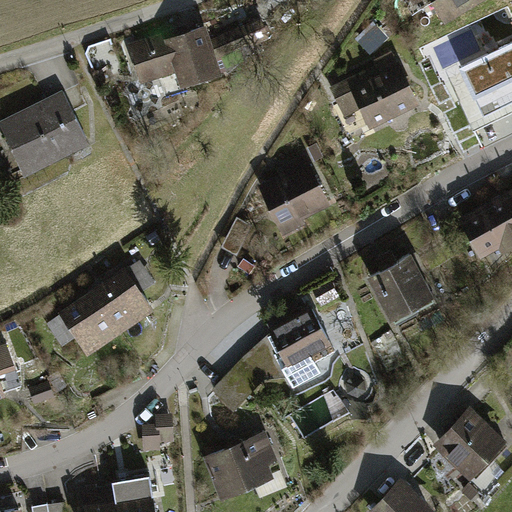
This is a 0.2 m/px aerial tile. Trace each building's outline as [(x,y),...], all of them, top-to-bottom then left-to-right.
[(411,0),(415,6),(423,0),(432,0),(447,22),(483,0),(411,0)] [(184,84),(219,72),(204,26),(188,32),(186,27),(131,45),(142,79),(178,68),(184,84)] [(243,26),(215,39),(222,54),(249,41),(243,26)] [(475,131),(511,113),(511,42),(462,66),(460,62),(446,69),(475,131)] [(360,110),(371,128),(420,103),(392,51),(373,60),(375,64),(330,87),(345,116),(360,110)] [(86,136),(64,91),(47,100),(49,104),(22,118),(19,114),(0,123),(12,148),(0,154),(0,163),(9,181),(58,156),(56,151),(86,136)] [(259,184),(283,235),(307,223),(304,218),(332,204),(307,154),(277,169),(279,174),(259,184)] [(511,187),(460,215),(482,258),(500,248),(504,253),(511,248),(511,187)] [(253,225),(237,217),(222,247),(238,255),(253,225)] [(368,276),(392,320),(435,296),(410,253),(398,260),(393,252),(377,261),(381,269),(368,276)] [(245,258),(240,265),(250,273),(255,265),(245,258)] [(93,288),(122,332),(157,307),(146,290),(158,282),(141,259),(130,267),(128,264),(93,288)] [(331,280),(314,289),(321,302),(338,293),(331,280)] [(122,332),(93,288),(60,310),(62,313),(48,322),(65,345),(78,336),(90,354),(122,332)] [(230,373),(249,391),(264,375),(288,373),(294,386),(321,371),(314,358),(334,347),(312,307),(288,320),(285,315),(281,314),(270,319),(270,322),(273,328),(271,329),(273,333),(246,356),(230,373)] [(0,397),(8,395),(2,374),(18,368),(7,342),(0,344),(0,397)] [(59,372),(49,376),(58,391),(69,384),(59,372)] [(249,391),(230,373),(215,389),(234,407),(249,391)] [(355,377),(348,382),(349,392),(358,395),(365,390),(364,380),(355,377)] [(50,380),(30,387),(36,403),(56,396),(50,380)] [(352,415),(366,415),(366,404),(361,403),(356,402),(350,400),(346,397),(341,400),(349,411),(352,415)] [(77,426),(106,414),(100,398),(70,410),(77,426)] [(477,476),(506,445),(470,411),(460,422),(455,417),(446,426),(451,431),(441,442),(477,476)] [(174,440),(173,412),(157,413),(158,422),(143,423),(145,450),(161,449),(160,440),(174,440)] [(221,499),(275,477),(270,464),(278,460),(266,430),(240,442),(238,437),(229,441),(231,446),(204,456),(221,499)] [(115,482),(121,511),(160,511),(152,473),(115,480),(115,482)] [(438,511),(401,476),(368,511),(438,511)] [(81,511),(121,511),(115,482),(99,485),(98,482),(77,486),(81,511)] [(70,511),(69,501),(49,504),(50,511),(70,511)] [(50,511),(49,504),(49,502),(33,505),(34,511),(50,511)]
